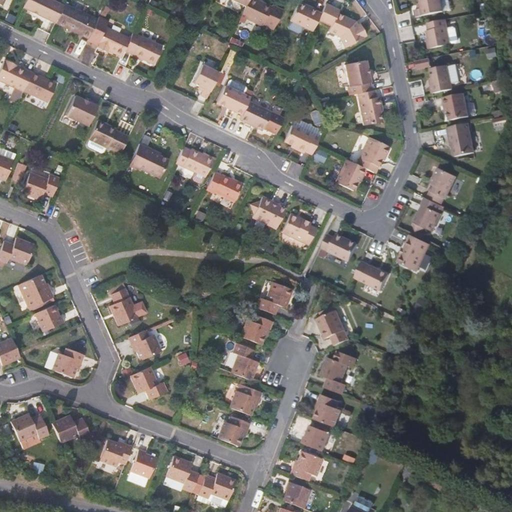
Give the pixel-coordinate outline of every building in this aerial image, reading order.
[(54,22),(62,5),(51,0),(24,0),(21,7),(48,20),(54,22)] [(261,24),(271,5),(261,0),(245,0),(244,5),(239,14),(261,25),(261,24)] [(442,9),(440,0),(419,0),(420,1),(421,7),(418,7),(414,8),(415,15),(442,9)] [(316,18),(319,12),(297,2),(288,18),(311,29),(316,18)] [(352,26),(351,19),(337,11),(338,9),(324,2),(319,12),(316,18),(330,24),(327,29),(339,35),(344,46),(362,36),(361,35),(364,32),(358,23),(356,24),(352,26)] [(271,29),(282,7),(272,3),(271,5),(261,24),(271,29)] [(87,38),(96,19),(63,4),(62,5),(54,22),(81,36),(87,38)] [(123,50),(128,39),(104,27),(107,21),(97,16),(96,19),(87,38),(86,40),(92,43),(97,46),(96,48),(104,52),(105,49),(120,56),(123,50)] [(446,29),(445,25),(425,29),(427,39),(426,39),(427,49),(449,44),(446,29)] [(458,40),(455,29),(452,27),(446,29),(449,44),(455,43),(458,40)] [(152,63),(160,46),(131,32),(128,39),(123,50),(126,51),(129,52),(128,55),(139,61),(141,58),(152,63)] [(415,60),(418,69),(431,65),(429,56),(415,60)] [(368,82),(364,58),(343,63),(347,84),(346,84),(347,93),(356,91),(370,88),(368,82)] [(21,92),(30,73),(5,61),(0,71),(0,83),(20,93),(21,92)] [(206,96),(218,71),(201,64),(192,82),(198,85),(202,87),(201,90),(199,93),(202,94),(206,96)] [(450,87),(445,64),(428,68),(430,76),(431,83),(428,84),(429,87),(430,92),(450,87)] [(46,103),(54,84),(44,80),(39,77),(30,73),(21,92),(46,103)] [(247,100),(249,96),(224,84),(216,102),(234,110),(241,113),(247,100)] [(378,110),(377,104),(379,104),(377,95),(375,96),(375,91),(374,87),(370,88),(356,91),(363,124),(380,120),(378,110)] [(468,114),(463,91),(442,96),(442,100),(443,104),(446,103),(447,109),(449,118),(468,114)] [(86,126),(97,104),(89,100),(88,102),(73,95),(64,115),(86,126)] [(271,131),(278,115),(247,100),(241,113),(238,118),(243,120),(262,129),(263,127),(271,131)] [(493,110),(496,124),(509,122),(506,108),(493,110)] [(274,133),(282,116),(278,115),(271,131),(274,133)] [(120,152),(127,136),(113,130),(114,127),(106,123),(105,125),(95,121),(86,139),(105,147),(106,146),(120,152)] [(475,150),(468,121),(448,125),(449,128),(449,133),(451,133),(454,144),(456,154),(475,150)] [(310,153),(318,137),(291,125),(283,140),(290,144),(295,146),(294,148),(299,151),(302,152),(303,150),(310,153)] [(384,155),(389,146),(368,137),(356,163),(365,167),(373,171),(376,165),(379,159),(381,154),(384,155)] [(159,177),(168,159),(159,155),(153,153),(154,150),(138,143),(128,165),(136,168),(137,166),(159,177)] [(203,177),(212,159),(189,148),(188,150),(182,147),(174,163),(203,177)] [(0,180),(5,183),(12,163),(13,160),(11,157),(0,153),(0,180)] [(357,179),(359,174),(361,174),(365,167),(356,163),(345,158),(334,180),(354,190),(359,180),(357,179)] [(447,196),(457,174),(439,165),(434,175),(436,176),(434,181),(432,185),(430,188),(447,196)] [(233,200),(242,182),(222,173),(221,174),(213,171),(205,189),(213,192),(213,191),(233,200)] [(51,200),(58,181),(40,174),(38,181),(28,177),(21,194),(31,198),(33,193),(51,200)] [(275,227),(284,208),(271,202),(265,199),(266,196),(261,194),(259,200),(251,202),(254,212),(252,215),(275,227)] [(434,230),(443,212),(441,211),(444,205),(427,196),(425,200),(423,203),(423,206),(421,211),(419,212),(415,220),(415,221),(418,221),(418,229),(424,231),(426,227),(434,230)] [(307,245),(315,228),(312,226),(309,225),(310,223),(290,214),(281,233),(307,245)] [(349,260),(357,242),(336,232),(334,235),(331,234),(328,233),(321,247),(349,260)] [(418,270),(430,242),(411,233),(409,237),(404,247),(406,248),(404,253),(402,252),(398,260),(418,270)] [(26,267),(33,249),(15,242),(13,248),(3,244),(0,252),(0,263),(6,266),(8,260),(26,267)] [(381,289),(389,272),(366,261),(362,260),(354,276),(381,289)] [(47,293),(44,287),(40,278),(19,287),(27,304),(32,301),(35,308),(53,300),(49,292),(47,293)] [(284,309),(291,291),(271,283),(264,301),(257,299),(253,309),(273,316),(275,312),(277,306),(284,309)] [(138,319),(126,292),(110,298),(114,307),(109,309),(118,328),(138,319)] [(63,324),(60,317),(58,318),(54,308),(34,317),(42,334),(63,324)] [(351,343),(340,314),(319,322),(326,341),(332,340),(333,344),(335,349),(351,343)] [(261,336),(263,329),(266,330),(267,326),(269,323),(250,315),(248,322),(243,320),(236,338),(257,346),(261,336)] [(163,352),(155,337),(151,338),(148,331),(129,340),(132,348),(135,346),(138,353),(142,361),(163,352)] [(19,361),(16,354),(10,342),(0,345),(0,365),(2,368),(19,361)] [(249,383),(256,365),(249,362),(252,356),(253,353),(236,346),(232,355),(237,357),(230,375),(249,383)] [(75,372),(78,365),(81,365),(83,358),(65,351),(62,359),(57,357),(51,373),(72,381),(75,372)] [(353,369),(356,360),(338,354),(335,362),(347,367),(353,369)] [(340,384),(347,367),(335,362),(328,360),(321,376),(328,379),(326,384),(324,389),(342,396),(346,387),(340,384)] [(157,387),(149,370),(130,379),(138,395),(145,393),(149,401),(166,394),(162,385),(157,387)] [(247,416),(251,406),(253,400),(256,401),(257,396),(259,393),(240,386),(237,393),(232,391),(226,408),(247,416)] [(337,410),(340,404),(321,397),(320,400),(318,404),(321,405),(318,411),(314,421),(334,429),(341,412),(337,410)] [(48,438),(40,420),(35,422),(30,424),(28,417),(10,425),(19,445),(36,437),(38,442),(48,438)] [(90,440),(82,422),(77,423),(72,426),(69,419),(52,427),(61,447),(78,439),(80,444),(90,440)] [(240,440),(242,433),(245,434),(247,430),(248,427),(229,419),(226,425),(221,424),(215,439),(237,448),(240,440)] [(323,453),(330,436),(311,428),(307,438),(304,437),(302,440),(301,444),(323,453)] [(124,467),(131,449),(127,447),(123,446),(122,448),(115,446),(106,442),(98,462),(115,468),(117,465),(124,467)] [(151,480),(158,461),(151,458),(145,457),(146,454),(142,453),(138,451),(130,472),(151,480)] [(314,477),(321,460),(300,452),(296,462),(293,470),(291,469),(290,472),(288,475),(307,482),(310,476),(314,477)] [(190,495),(198,475),(192,473),(188,471),(190,465),(173,458),(166,478),(183,485),(181,491),(190,495)] [(227,500),(234,482),(217,475),(215,481),(209,479),(204,477),(197,495),(207,499),(210,493),(227,500)] [(304,509),(311,491),(288,482),(287,485),(286,489),(288,489),(283,501),(304,509)] [(227,500),(210,493),(207,499),(207,500),(225,507),(227,500)]
